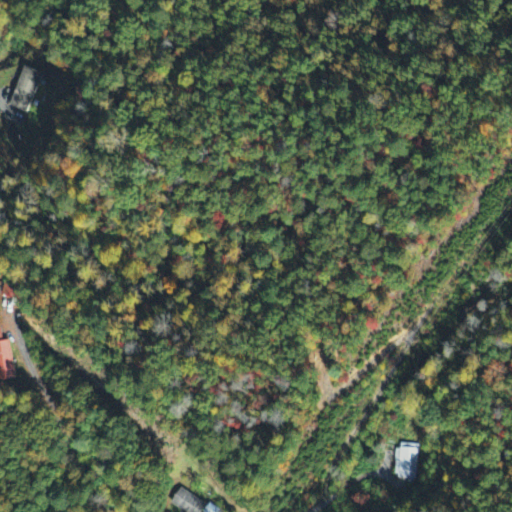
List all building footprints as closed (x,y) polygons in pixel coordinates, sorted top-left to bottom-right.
[(40,73),(23,68),(11,109),(29,114),(40,73)] [(23,301),(26,283),(6,279),(3,298),(23,301)] [(0,382),(1,385),(18,381),(7,341),(3,342),(0,330),(0,382)] [(418,445),(397,444),(395,480),(416,481),(418,445)] [(171,504),(183,511),(182,511),(202,511),(206,506),(182,489),(171,504)]
